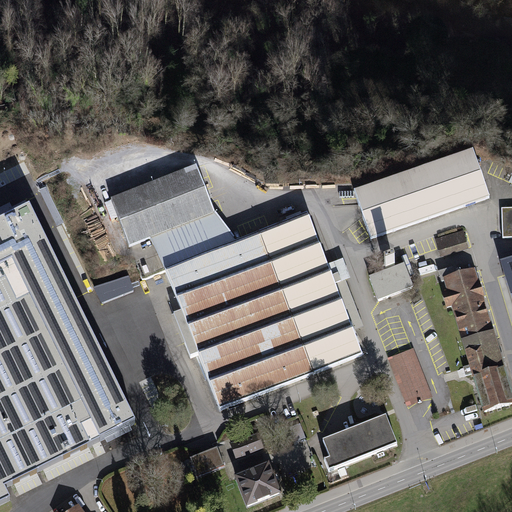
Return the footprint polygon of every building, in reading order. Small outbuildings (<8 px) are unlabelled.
[(473,151),(353,192),(370,240),(490,199),(473,151)] [(195,169),(110,201),(128,246),(147,239),(212,214),(195,169)] [(29,203),(0,217),(0,499),(9,495),(3,483),(136,417),(29,203)] [(511,207),(499,208),(501,237),(511,236),(511,207)] [(140,281),(162,273),(178,313),(171,316),(187,359),(194,356),(217,416),(365,359),(355,333),(363,330),(331,247),(319,252),(307,220),(237,247),(212,214),(147,239),(154,257),(134,265),(140,281)] [(463,231),(434,240),(439,257),(468,248),(463,231)] [(511,256),(500,260),(511,302),(511,256)] [(403,265),(368,278),(377,302),(412,289),(403,265)] [(440,282),(443,282),(446,293),(442,294),(446,308),(451,307),(469,367),(463,369),(464,372),(465,375),(471,373),(484,415),(511,406),(511,399),(473,270),(456,275),(454,267),(437,272),(440,282)] [(129,276),(96,288),(101,303),(134,291),(129,276)] [(411,350),(387,359),(406,407),(430,397),(411,350)] [(384,420),(323,444),(329,461),(323,463),(327,474),(395,448),(384,420)] [(300,425),(290,428),(295,442),(305,439),(300,425)] [(259,439),(231,450),(238,466),(265,456),(259,439)] [(191,455),(198,475),(225,466),(218,446),(191,455)] [(267,467),(233,479),(244,511),(278,499),(267,467)]
